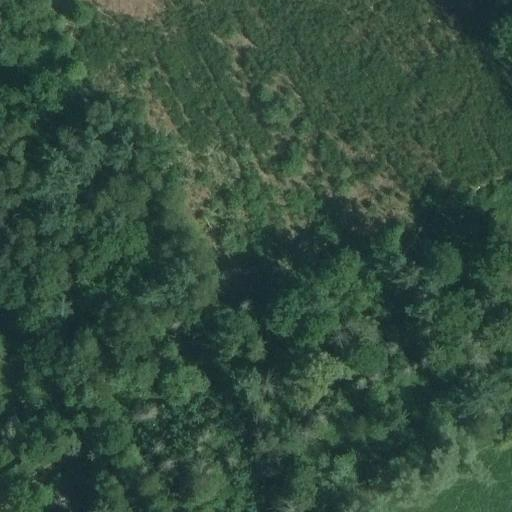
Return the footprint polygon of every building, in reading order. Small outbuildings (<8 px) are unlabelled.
[(387,269),(379,252),(359,262),(367,278),(387,269)] [(482,298),(498,290),(493,280),(477,289),(482,298)] [(445,288),(455,311),(465,307),(454,283),(445,288)] [(386,430),(374,410),(366,414),(379,434),(386,430)] [(326,485),(313,461),(304,465),(299,455),(287,462),(306,496),(318,490),(326,485)]
